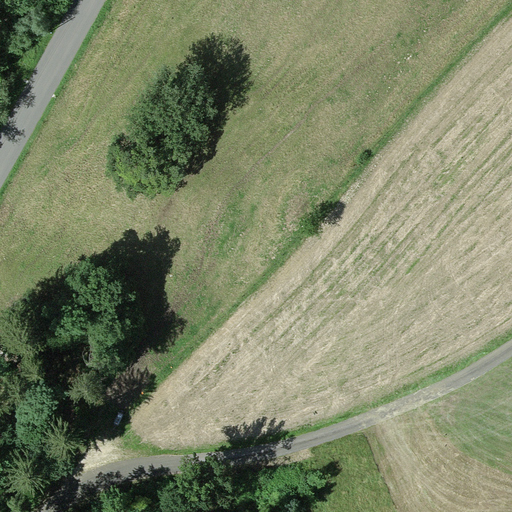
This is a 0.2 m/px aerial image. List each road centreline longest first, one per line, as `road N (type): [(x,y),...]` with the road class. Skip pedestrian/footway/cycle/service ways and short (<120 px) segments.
road 1 (unclassified): [(49,511),(111,474),(257,458),(393,410),(511,346)]
road 2 (secondary): [(91,0),(0,160)]
